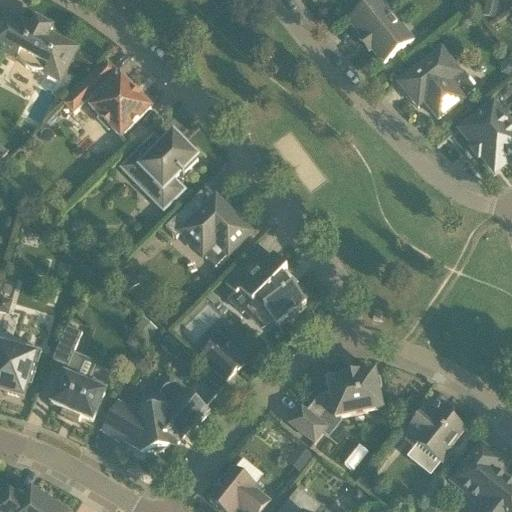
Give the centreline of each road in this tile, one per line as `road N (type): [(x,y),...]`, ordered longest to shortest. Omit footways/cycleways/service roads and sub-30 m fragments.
road 1 (residential): [(348,342),(328,277),(243,161),(184,93),(111,28),(64,0)]
road 2 (residential): [(511,209),(433,182),(274,0)]
road 3 (residential): [(170,511),(284,387),(348,342)]
road 4 (residential): [(511,417),(453,371),(398,347),(348,342)]
road 5 (residential): [(146,511),(66,464),(0,439)]
